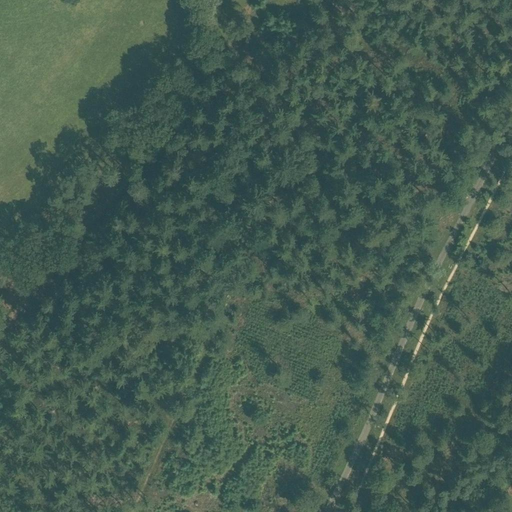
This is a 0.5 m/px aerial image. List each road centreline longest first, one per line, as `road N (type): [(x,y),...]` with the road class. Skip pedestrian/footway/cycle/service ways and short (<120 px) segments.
road 1 (track): [(329,511),(424,286),(511,114)]
road 2 (track): [(134,511),(308,116)]
road 3 (track): [(308,116),(205,70),(164,39),(154,0)]
